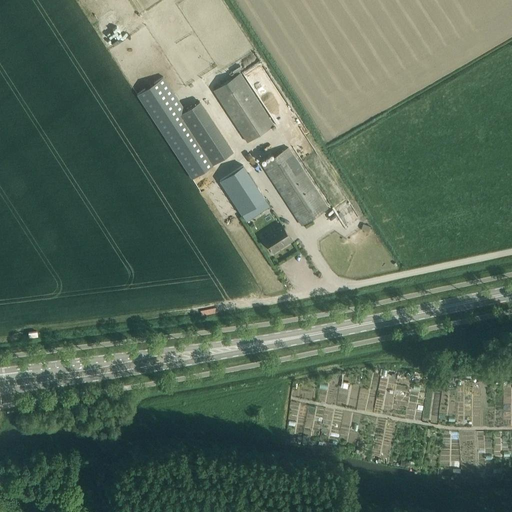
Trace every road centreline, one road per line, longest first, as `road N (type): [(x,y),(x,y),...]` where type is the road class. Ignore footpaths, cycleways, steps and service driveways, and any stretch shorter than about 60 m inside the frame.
road 1 (track): [(339,287),(25,330)]
road 2 (primary): [(0,390),(262,342)]
road 3 (primary): [(262,342),(0,371)]
road 4 (primary): [(262,342),(511,291)]
road 5 (unclassified): [(511,252),(339,287)]
